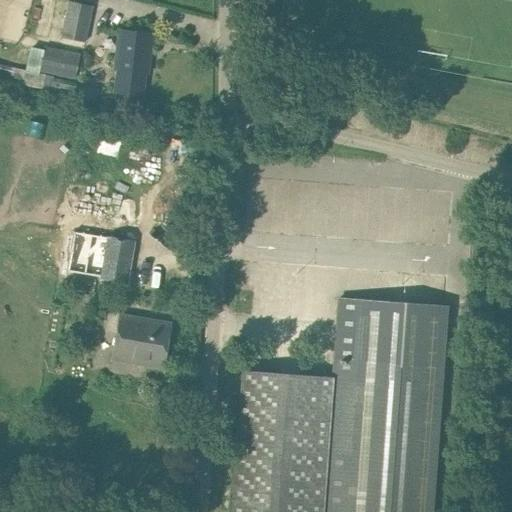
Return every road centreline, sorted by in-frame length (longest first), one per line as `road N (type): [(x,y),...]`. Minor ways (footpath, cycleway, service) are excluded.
road 1 (unclassified): [(207,511),(231,116)]
road 2 (unclassified): [(511,179),(231,116)]
